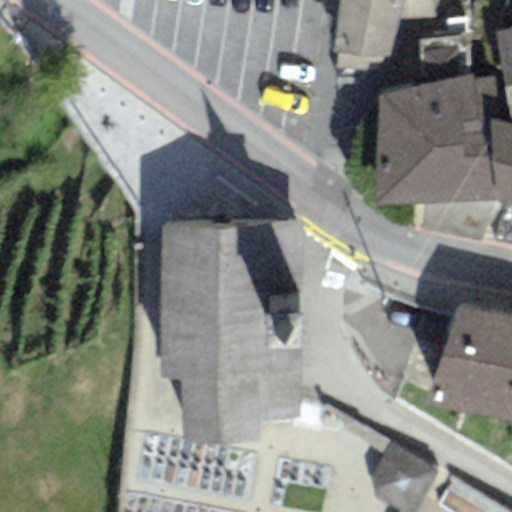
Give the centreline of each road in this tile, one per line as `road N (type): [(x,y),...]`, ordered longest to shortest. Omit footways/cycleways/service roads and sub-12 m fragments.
road 1 (tertiary): [(50,0),(360,224)]
road 2 (residential): [(360,224),(341,301),(351,345),(418,429),(511,481)]
road 3 (tertiary): [(360,224),(418,254),(511,283)]
